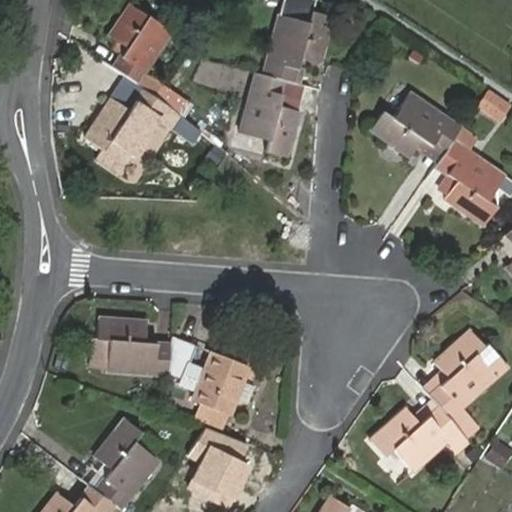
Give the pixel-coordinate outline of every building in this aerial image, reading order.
[(310,15),(313,2),(306,0),(280,0),(276,18),(307,24),(310,15)] [(124,49),(110,69),(131,83),(135,85),(143,74),(170,35),(128,7),(107,38),(124,49)] [(285,83),(291,84),(299,58),(322,64),(333,19),(310,15),(307,24),(276,18),(261,76),(285,83)] [(142,89),(152,97),(160,87),(143,74),(135,85),(142,89)] [(261,76),(252,74),(237,132),(266,141),(264,152),(287,158),(298,114),(279,108),(285,83),(261,76)] [(131,83),(118,103),(129,111),(142,89),(135,85),(131,83)] [(500,122),(511,102),(511,101),(488,87),(476,107),(500,122)] [(167,107),(157,100),(152,97),(142,89),(129,111),(118,103),(111,99),(84,140),(103,152),(97,160),(118,175),(132,156),(134,156),(158,123),(164,127),(174,113),(167,107)] [(175,97),(165,90),(157,100),(167,107),(175,97)] [(456,131),(459,129),(409,95),(392,118),(383,113),(371,131),(410,158),(422,141),(441,154),(456,131)] [(441,154),(432,167),(445,177),(435,192),(483,225),(494,207),(486,201),(501,176),(469,153),(475,143),(456,131),(441,154)] [(201,143),(195,151),(208,161),(215,152),(201,143)] [(98,321),(96,342),(107,343),(106,371),(106,373),(167,377),(169,345),(145,343),(145,325),(98,321)] [(439,372),(421,388),(436,406),(458,430),(471,418),(461,406),(505,367),(487,345),(484,349),(469,331),(432,364),(439,372)] [(169,345),(167,377),(180,383),(179,386),(192,393),(189,400),(199,405),(227,416),(229,416),(248,370),(207,354),(201,368),(187,362),(193,348),(170,338),(169,345)] [(106,371),(107,343),(96,342),(94,342),(93,370),(106,371)] [(207,354),(193,348),(187,362),(201,368),(207,354)] [(227,416),(199,405),(192,421),(220,432),(227,416)] [(455,455),(468,443),(458,430),(436,406),(419,422),(406,407),(369,441),(384,459),(393,450),(412,472),(445,443),(455,455)] [(113,508),(117,511),(118,511),(157,463),(134,443),(140,435),(124,422),(92,461),(104,471),(89,490),(113,508)] [(511,449),(495,440),(486,456),(503,465),(511,449)] [(212,455),(194,484),(222,502),(241,473),(212,455)] [(89,490),(87,487),(72,506),(58,496),(44,511),(110,511),(113,508),(89,490)] [(347,511),(349,510),(330,497),(319,511),(347,511)]
